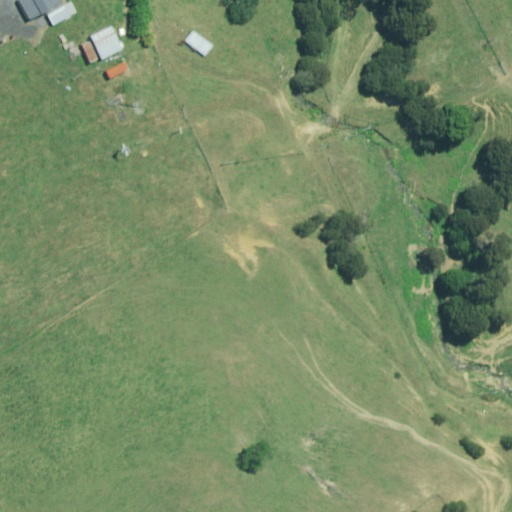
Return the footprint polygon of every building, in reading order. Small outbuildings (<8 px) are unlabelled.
[(61,1),(60,0),(19,0),(17,2),(28,20),(61,1)] [(74,13),(68,3),(46,16),(52,26),(74,13)] [(119,50),(107,27),(87,38),(99,60),(119,50)] [(212,47),(193,32),(186,41),(205,56),(212,47)] [(86,40),(77,44),(87,66),(96,61),(86,40)] [(125,70),(120,62),(104,71),(108,79),(125,70)]
